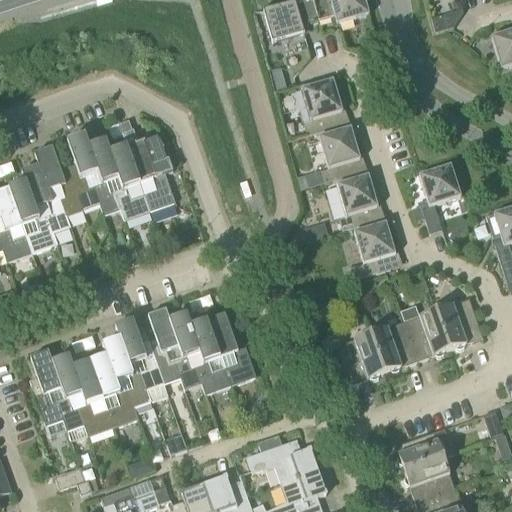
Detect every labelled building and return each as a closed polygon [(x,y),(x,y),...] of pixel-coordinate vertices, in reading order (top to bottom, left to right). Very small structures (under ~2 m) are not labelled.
[(318,25),(311,0),(262,14),(271,46),(304,37),(302,30),(318,25)] [(311,0),(318,25),(334,21),(336,28),(368,19),(363,0),(311,0)] [(430,22),(434,38),(453,32),(463,17),(462,13),(430,22)] [(511,34),(491,41),(501,73),(511,69),(511,34)] [(270,74),(276,93),(286,90),(280,71),(270,74)] [(333,84),(300,93),(306,112),(300,114),(303,127),(307,139),(337,131),(333,119),(342,116),(333,84)] [(118,128),(121,138),(131,134),(128,124),(118,128)] [(121,138),(118,128),(108,132),(111,141),(121,138)] [(321,175),(324,187),(347,180),(344,169),(360,164),(350,132),(318,141),(327,173),(321,175)] [(131,134),(121,138),(126,151),(149,217),(175,208),(165,179),(172,176),(168,164),(166,165),(162,153),(164,152),(163,151),(156,141),(144,146),(144,144),(138,146),(133,134),(131,134)] [(88,151),(89,151),(85,140),(66,146),(75,169),(67,172),(82,215),(99,209),(100,209),(93,190),(101,187),(88,151)] [(106,145),(89,151),(88,151),(101,187),(93,190),(100,209),(99,209),(103,220),(120,214),(121,214),(115,196),(122,193),(109,157),(110,156),(106,145)] [(82,215),(67,172),(60,174),(52,151),(34,158),(38,169),(39,169),(52,205),(59,202),(65,221),(66,221),(82,215)] [(126,151),(110,156),(109,157),(122,193),(115,196),(121,214),(120,214),(124,226),(149,217),(126,151)] [(10,166),(1,170),(4,179),(14,176),(10,166)] [(39,169),(38,169),(21,175),(25,186),(26,186),(39,222),(46,220),(52,238),(53,238),(70,232),(66,221),(65,221),(59,202),(52,205),(39,169)] [(420,210),(429,239),(441,235),(434,210),(460,201),(450,169),(418,179),(427,208),(420,210)] [(373,190),(371,191),(368,180),(336,189),(345,221),(338,223),(342,235),(365,228),(362,216),(377,212),(374,200),(376,200),(373,190)] [(25,186),(9,192),(32,258),(57,249),(53,238),(52,238),(46,220),(39,222),(26,186),(25,186)] [(9,192),(0,195),(0,221),(5,234),(0,235),(0,245),(3,256),(2,256),(6,267),(32,258),(9,192)] [(492,243),(500,241),(502,247),(494,249),(503,278),(511,274),(511,262),(508,249),(511,247),(511,212),(485,220),(492,243)] [(350,285),(383,276),(379,264),(395,259),(385,227),(353,236),(363,268),(346,273),(350,285)] [(454,232),(449,242),(458,247),(464,236),(454,232)] [(130,271),(140,268),(136,258),(126,261),(130,271)] [(98,272),(87,276),(91,285),(102,281),(98,272)] [(72,292),(81,288),(78,279),(68,282),(72,292)] [(16,294),(0,299),(0,316),(22,309),(16,294)] [(301,303),(305,313),(320,308),(317,298),(301,303)] [(209,299),(199,302),(202,312),(212,308),(209,299)] [(202,312),(199,302),(189,306),(192,316),(202,312)] [(469,303),(435,315),(449,355),(454,353),(456,354),(457,354),(458,355),(460,354),(461,354),(462,353),(464,352),(465,351),(465,349),(483,343),(469,303)] [(169,326),(169,325),(165,314),(147,320),(155,343),(148,345),(164,389),(180,383),(181,383),(174,364),(181,361),(169,326)] [(449,355),(435,315),(403,327),(417,366),(434,360),(435,361),(437,362),(439,362),(440,361),(442,361),(443,359),(444,358),(445,356),(449,355)] [(186,319),(169,325),(169,326),(181,361),(174,364),(181,383),(180,383),(184,395),(201,388),(202,388),(195,370),(202,367),(190,331),(186,319)] [(207,325),(230,391),(256,382),(245,352),(237,355),(224,319),(207,325)] [(207,325),(190,331),(202,367),(195,370),(202,388),(201,388),(205,400),(230,391),(207,325)] [(145,336),(137,338),(133,326),(115,332),(119,343),(132,379),(139,377),(146,395),(147,395),(151,406),(168,400),(164,389),(148,345),(148,346),(145,336)] [(403,327),(370,338),(384,378),(389,376),(390,377),(392,377),(393,378),(394,378),(396,377),(397,376),(398,375),(399,374),(400,372),(417,366),(403,327)] [(384,378),(370,338),(337,350),(351,389),(369,383),(370,384),(372,385),(373,385),(375,385),(377,384),(378,383),(379,381),(379,380),(379,379),(384,378)] [(81,344),(85,354),(95,350),(91,340),(81,344)] [(119,343),(102,349),(106,361),(107,360),(119,396),(126,394),(133,412),(134,412),(151,406),(147,395),(146,395),(139,377),(132,379),(119,343)] [(85,354),(81,344),(71,347),(75,357),(85,354)] [(37,383),(29,386),(49,440),(66,434),(62,425),(63,424),(57,406),(64,403),(52,367),(48,356),(30,362),(37,383)] [(106,361),(89,366),(113,432),(138,423),(134,412),(133,412),(126,394),(119,396),(107,360),(106,361)] [(83,430),(84,430),(77,412),(85,409),(72,373),(73,372),(69,361),(52,367),(64,403),(57,406),(63,424),(62,425),(66,434),(66,436),(67,436),(71,446),(87,440),(83,430)] [(89,366),(73,372),(72,373),(85,409),(77,412),(84,430),(83,430),(87,440),(87,441),(113,432),(89,366)] [(500,411),(504,423),(511,420),(511,418),(511,407),(500,411)] [(503,440),(495,416),(482,420),(491,445),(494,443),(503,440)] [(211,446),(220,442),(217,432),(207,436),(211,446)] [(402,471),(403,476),(443,462),(451,459),(442,434),(395,451),(398,460),(397,461),(397,463),(396,464),(396,465),(397,467),(397,468),(398,469),(399,470),(400,471),(402,471)] [(170,460),(186,454),(181,439),(164,445),(170,460)] [(260,457),(246,462),(252,478),(274,472),(280,489),(318,476),(310,454),(296,458),(292,446),(281,450),(278,440),(257,447),(260,457)] [(505,440),(503,440),(494,443),(498,454),(508,450),(505,440)] [(149,456),(153,466),(162,463),(159,453),(149,456)] [(242,462),(238,454),(230,457),(233,465),(242,462)] [(443,462),(403,476),(405,481),(404,482),(404,483),(404,484),(403,485),(404,487),(404,488),(405,490),(406,490),(407,491),(409,491),(415,508),(455,494),(443,462)] [(0,511),(2,511),(0,504),(0,500),(10,497),(0,467),(0,511)] [(90,469),(80,473),(84,486),(88,485),(87,485),(95,482),(90,469)] [(62,479),(54,481),(59,495),(65,493),(76,489),(84,486),(80,473),(62,479)] [(318,476),(280,489),(286,506),(274,511),(314,511),(312,503),(326,499),(318,476)] [(203,488),(211,511),(250,511),(243,490),(230,494),(226,481),(203,488)] [(80,500),(92,496),(88,485),(84,486),(76,489),(80,500)] [(211,511),(203,488),(180,496),(185,510),(179,511),(211,511)] [(156,511),(159,511),(158,509),(170,505),(165,491),(131,503),(128,493),(99,503),(100,503),(104,502),(107,511),(156,511)] [(460,511),(455,494),(415,508),(416,511),(460,511)]
